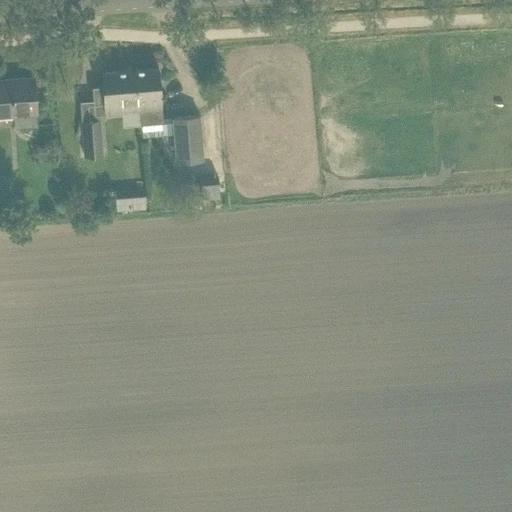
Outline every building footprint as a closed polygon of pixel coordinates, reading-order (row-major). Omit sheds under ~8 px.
[(157,68),(134,69),(138,111),(139,124),(162,123),(157,68)] [(102,86),(91,87),(93,106),(93,115),(121,112),(122,126),(139,124),(138,111),(134,69),(129,70),(101,72),(102,86)] [(0,84),(0,115),(13,114),(13,128),(36,126),(35,113),(34,98),(32,78),(18,79),(18,83),(0,84)] [(197,115),(171,117),(174,162),(201,160),(197,115)] [(80,121),(83,156),(102,155),(99,119),(80,121)] [(177,197),(194,195),(192,178),(176,179),(177,197)] [(114,190),(115,210),(145,208),(144,187),(114,190)]
